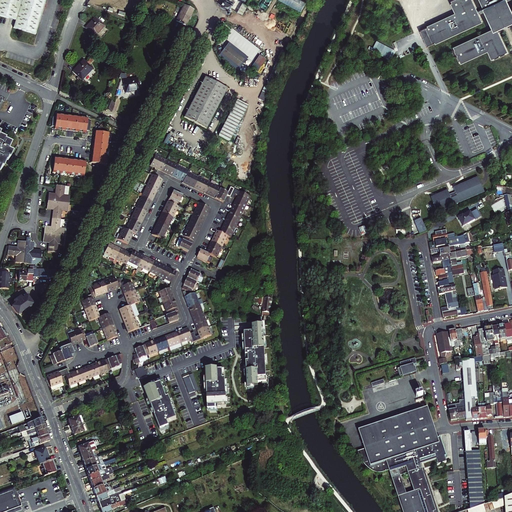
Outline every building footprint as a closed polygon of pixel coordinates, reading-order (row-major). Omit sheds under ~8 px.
[(0,0),(0,17),(17,22),(15,29),(38,36),(49,0),(0,0)] [(227,12),(230,14),(232,11),(230,10),(233,5),(230,3),(231,0),(225,0),(222,7),(221,7),(222,9),(228,12),(227,12)] [(453,0),(452,1),(452,3),(451,4),(455,13),(428,26),(428,27),(421,31),(428,46),(435,42),(436,44),(443,41),(483,22),(472,0),(453,0)] [(460,61),(461,64),(488,52),(491,59),(495,58),(495,59),(499,57),(499,56),(500,55),(501,56),(505,54),(505,53),(508,52),(498,30),(511,23),(511,10),(507,0),(478,0),(493,29),(454,47),(455,50),(454,51),(457,55),(458,56),(457,57),(459,61),(460,61)] [(235,15),(240,17),(245,7),(241,5),(235,15)] [(191,11),(183,7),(175,23),(184,27),(191,11)] [(83,27),(80,30),(90,39),(99,28),(90,20),(83,27)] [(218,57),(238,70),(248,56),(227,43),(218,57)] [(251,68),(258,71),(265,58),(258,54),(251,68)] [(87,71),(77,63),(69,72),(67,75),(76,83),(87,71)] [(268,103),(279,70),(272,67),(260,100),(268,103)] [(221,89),(206,82),(205,83),(196,83),(179,119),(201,130),(221,89)] [(119,87),(121,99),(122,99),(136,97),(133,84),(119,87)] [(116,99),(115,102),(110,101),(107,110),(117,112),(119,99),(116,99)] [(235,99),(218,136),(230,141),(232,134),(235,135),(248,105),(235,99)] [(56,118),(55,118),(55,120),(52,120),(51,129),(54,130),(54,132),(64,133),(64,134),(73,134),(84,135),(84,132),(87,133),(88,123),(85,123),(85,120),(61,118),(56,118)] [(130,127),(132,123),(124,119),(122,123),(130,127)] [(105,165),(108,135),(94,133),(94,136),(93,136),(92,145),(93,145),(93,151),(92,151),(91,160),(92,160),(92,163),(105,165)] [(0,174),(3,169),(5,166),(6,166),(9,160),(7,159),(5,158),(8,151),(2,148),(3,146),(0,144),(0,174)] [(305,150),(310,162),(314,160),(313,158),(316,156),(314,152),(315,151),(313,146),(305,150)] [(161,170),(166,160),(155,155),(150,165),(161,170)] [(54,159),(52,173),(82,176),(84,162),(81,162),(81,161),(72,160),(72,161),(66,160),(66,159),(57,158),(57,159),(54,159)] [(163,172),(171,176),(176,165),(166,160),(161,170),(160,171),(163,172)] [(187,170),(176,165),(171,176),(182,181),(186,172),(187,170)] [(181,182),(192,187),(197,177),(186,172),(182,181),(181,182)] [(153,176),(149,174),(144,185),(155,190),(160,179),(153,176)] [(208,182),(197,177),(192,187),(203,192),(208,182)] [(478,179),(453,189),(453,190),(448,192),(447,191),(431,198),(437,213),(484,194),(478,179)] [(218,187),(208,182),(203,192),(214,197),(218,187)] [(155,190),(144,185),(139,196),(149,201),(155,190)] [(226,191),(218,187),(214,197),(222,201),(225,194),(228,196),(232,188),(228,186),(226,191)] [(228,196),(231,198),(233,193),(237,195),(235,199),(245,204),(249,196),(232,188),(228,196)] [(44,205),(65,208),(66,200),(68,200),(69,191),(61,190),(52,189),(51,199),(45,198),(44,205)] [(172,191),(166,203),(175,207),(176,203),(178,204),(181,196),(172,191)] [(149,201),(139,196),(133,208),(144,213),(149,201)] [(240,215),(245,204),(235,199),(230,211),(240,215)] [(166,203),(161,213),(172,218),(177,207),(175,207),(166,203)] [(208,209),(198,204),(192,215),(203,220),(208,209)] [(48,223),(57,224),(58,214),(64,215),(65,208),(44,205),(43,212),(49,213),(48,223)] [(144,213),(133,208),(128,219),(139,224),(144,213)] [(457,218),(462,227),(481,217),(477,210),(470,213),(469,212),(462,216),(462,215),(457,218)] [(235,226),(240,215),(230,211),(225,222),(235,226)] [(161,213),(156,224),(166,229),(172,218),(161,213)] [(508,226),(511,225),(511,221),(510,213),(501,214),(502,218),(506,217),(508,226)] [(198,231),(203,220),(192,215),(187,226),(198,231)] [(134,234),(139,224),(128,219),(123,229),(131,233),(132,234),(134,234)] [(420,236),(427,234),(423,225),(422,221),(415,223),(420,236)] [(235,226),(225,222),(219,233),(226,236),(229,237),(235,226)] [(40,238),(61,241),(62,233),(58,232),(58,228),(60,228),(61,224),(57,224),(48,223),(47,232),(41,231),(40,238)] [(156,224),(151,236),(156,238),(161,241),(166,229),(156,224)] [(198,231),(187,226),(182,237),(192,242),(198,231)] [(126,244),(131,233),(123,229),(121,228),(116,239),(119,241),(126,244)] [(435,232),(435,236),(432,236),(433,242),(447,239),(446,235),(445,230),(435,232)] [(221,247),(226,236),(219,233),(216,231),(211,242),(221,247)] [(455,238),(447,239),(435,242),(429,244),(430,248),(449,245),(449,247),(455,246),(468,243),(466,234),(462,236),(455,238)] [(187,253),(192,242),(182,237),(181,236),(179,240),(177,239),(174,247),(182,251),(187,253)] [(46,246),(44,255),(53,257),(54,247),(60,248),(61,241),(40,238),(39,245),(46,246)] [(24,242),(24,246),(22,267),(32,268),(37,266),(39,268),(40,268),(41,267),(41,265),(41,263),(38,263),(39,255),(29,254),(30,247),(29,247),(29,243),(24,242)] [(216,258),(221,247),(211,242),(206,253),(210,255),(216,258)] [(112,262),(114,259),(119,249),(116,247),(108,243),(106,246),(103,253),(103,254),(107,256),(106,259),(112,262)] [(502,244),(492,246),(495,257),(505,255),(502,244)] [(22,267),(24,246),(17,245),(16,252),(7,251),(6,259),(15,260),(14,266),(22,267)] [(440,252),(441,256),(449,255),(466,251),(469,251),(468,247),(456,250),(455,246),(449,247),(430,251),(431,254),(440,252)] [(126,261),(130,254),(119,249),(114,259),(125,264),(126,261)] [(206,262),(210,255),(206,253),(200,250),(197,258),(206,262)] [(137,266),(142,256),(131,251),(130,254),(126,261),(125,264),(136,269),(137,266)] [(456,259),(467,257),(466,251),(449,255),(451,267),(452,273),(453,274),(453,276),(464,274),(462,262),(457,263),(456,259)] [(451,267),(449,255),(441,256),(432,258),(433,263),(442,261),(444,261),(444,262),(443,262),(443,265),(444,268),(451,267)] [(137,266),(148,271),(153,261),(142,256),(137,266)] [(159,277),(164,266),(153,261),(148,271),(159,277)] [(159,277),(170,282),(175,272),(164,266),(159,277)] [(436,271),(437,276),(452,273),(451,267),(444,268),(444,270),(436,271)] [(199,277),(201,273),(192,269),(188,276),(197,281),(199,277)] [(499,270),(493,271),(494,276),(492,276),(496,290),(507,288),(505,278),(504,276),(505,276),(503,269),(499,270)] [(487,307),(492,306),(487,281),(488,281),(486,272),(481,273),(486,301),(482,302),(484,311),(488,311),(488,309),(487,307)] [(21,273),(17,273),(17,285),(24,285),(24,284),(28,284),(31,284),(31,281),(31,274),(21,273)] [(453,276),(453,274),(439,277),(440,281),(444,280),(445,283),(439,284),(440,288),(455,285),(453,276)] [(194,288),(197,281),(188,276),(183,287),(191,291),(193,287),(194,288)] [(106,292),(117,288),(114,280),(113,277),(102,282),(106,292)] [(124,294),(135,290),(132,282),(127,284),(126,281),(120,283),(118,278),(114,280),(117,288),(121,286),(124,294)] [(12,281),(0,280),(0,288),(9,290),(9,285),(11,285),(12,281)] [(95,297),(106,292),(102,282),(90,286),(92,289),(95,297)] [(474,284),(473,285),(473,288),(475,296),(477,307),(478,312),(484,311),(482,302),(478,284),(474,284)] [(456,292),(455,285),(440,288),(437,289),(439,295),(445,294),(445,295),(451,294),(451,293),(456,292)] [(163,303),(173,299),(168,287),(158,291),(163,303)] [(469,297),(475,296),(473,288),(467,289),(469,297)] [(81,301),(84,309),(94,305),(91,298),(95,297),(92,289),(88,290),(90,295),(84,297),(85,300),(81,301)] [(129,305),(139,301),(135,290),(124,294),(128,305),(129,305)] [(199,303),(195,291),(184,295),(187,304),(188,307),(199,303)] [(442,313),(449,311),(449,310),(459,308),(457,299),(452,300),(451,294),(445,295),(448,307),(441,308),(442,313)] [(270,314),(272,297),(264,296),(262,313),(261,313),(261,315),(264,316),(269,316),(270,314)] [(10,307),(7,310),(12,318),(14,317),(16,315),(24,310),(26,308),(27,307),(21,299),(17,302),(15,299),(8,304),(10,307)] [(174,311),(177,310),(173,299),(163,303),(167,314),(174,311)] [(199,303),(188,307),(190,311),(192,318),(203,313),(199,303)] [(89,321),(98,317),(99,317),(94,305),(84,309),(89,321)] [(129,305),(128,305),(119,309),(123,321),(134,317),(129,305)] [(461,316),(460,309),(449,311),(442,313),(443,319),(445,319),(444,318),(457,315),(458,317),(461,316)] [(167,324),(178,320),(174,311),(167,314),(164,315),(167,324)] [(99,317),(98,317),(102,329),(112,325),(108,313),(99,317)] [(197,329),(208,325),(203,313),(192,318),(194,324),(196,329),(197,329)] [(134,317),(123,321),(128,332),(138,328),(134,317)] [(112,325),(102,329),(106,341),(117,336),(112,325)] [(211,333),(208,325),(197,329),(198,334),(195,335),(193,330),(190,332),(192,337),(193,340),(211,333)] [(188,326),(176,331),(180,341),(192,337),(190,332),(188,326)] [(252,333),(244,333),(247,388),(258,387),(257,383),(266,383),(263,326),(252,327),(252,333)] [(507,339),(504,326),(498,327),(500,336),(501,340),(507,339)] [(497,337),(500,336),(498,327),(492,328),(494,338),(497,337)] [(468,328),(461,329),(464,340),(470,339),(468,328)] [(485,329),(487,339),(494,338),(492,328),(485,329)] [(66,335),(70,345),(82,340),(79,332),(78,330),(66,335)] [(458,346),(459,346),(456,330),(449,331),(449,332),(452,347),(455,346),(455,349),(459,349),(458,346)] [(97,344),(93,334),(85,337),(82,331),(79,332),(82,340),(85,339),(89,348),(97,344)] [(176,331),(165,335),(169,346),(171,350),(182,345),(180,341),(176,331)] [(445,353),(453,351),(452,347),(449,332),(442,334),(445,353)] [(445,353),(442,334),(437,335),(440,354),(441,358),(446,357),(445,353)] [(473,337),(477,357),(483,356),(480,340),(479,334),(477,334),(477,337),(473,337)] [(2,349),(11,345),(6,335),(0,338),(0,344),(1,346),(2,349)] [(165,335),(154,340),(158,350),(169,346),(165,335)] [(154,340),(142,344),(143,345),(146,354),(150,353),(158,350),(154,340)] [(60,351),(64,361),(71,358),(70,355),(73,353),(70,345),(67,346),(67,348),(60,351)] [(146,354),(143,345),(135,348),(136,353),(133,354),(137,363),(148,358),(146,354)] [(52,356),(49,357),(52,365),(64,361),(60,351),(51,354),(52,356)] [(122,355),(120,354),(118,355),(107,359),(111,369),(119,366),(118,364),(121,363),(120,362),(121,362),(122,355)] [(417,363),(415,358),(400,363),(402,368),(398,369),(400,377),(402,376),(403,377),(417,373),(415,367),(414,367),(413,365),(417,363)] [(107,359),(96,363),(100,374),(111,370),(111,369),(107,359)] [(464,389),(465,400),(466,419),(466,420),(472,420),(471,399),(474,399),(477,399),(474,360),(462,360),(463,367),(463,374),(463,381),(464,389)] [(100,374),(96,363),(85,368),(89,379),(100,374)] [(111,370),(112,372),(121,369),(121,364),(121,363),(118,364),(119,366),(111,369),(111,370)] [(134,369),(137,377),(146,374),(142,366),(134,369)] [(85,368),(74,372),(78,383),(89,379),(85,368)] [(59,372),(61,378),(66,376),(70,386),(78,383),(74,372),(68,374),(66,369),(59,372)] [(217,369),(205,369),(207,410),(215,410),(215,412),(217,411),(217,408),(226,408),(224,370),(217,371),(217,369)] [(64,384),(61,378),(59,372),(55,373),(49,375),(54,388),(64,384)] [(193,374),(183,378),(189,395),(199,391),(193,374)] [(172,406),(162,382),(144,389),(154,416),(160,430),(168,427),(167,423),(176,419),(171,406),(172,406)] [(493,393),(494,404),(496,404),(497,418),(503,417),(502,400),(500,400),(499,382),(492,382),(493,393)] [(0,407),(12,403),(5,385),(0,387),(0,407)] [(504,418),(510,417),(509,407),(509,399),(508,392),(502,393),(504,418)] [(448,406),(451,422),(466,419),(465,400),(459,401),(460,404),(448,406)] [(389,471),(403,511),(439,511),(425,470),(447,462),(445,457),(447,456),(440,438),(438,438),(428,407),(358,430),(365,449),(358,452),(360,457),(363,462),(364,465),(367,468),(370,470),(373,471),(377,473),(383,473),(389,471)] [(478,409),(479,419),(487,419),(486,409),(481,409),(478,409)] [(20,411),(8,416),(11,424),(23,419),(20,411)] [(66,419),(69,427),(79,423),(82,422),(79,414),(66,419)] [(34,423),(35,425),(44,423),(41,416),(29,420),(30,424),(34,423)] [(79,423),(69,427),(72,434),(82,430),(79,423)] [(45,427),(36,429),(32,431),(34,436),(48,432),(45,427)] [(485,430),(478,431),(479,445),(486,444),(486,437),(485,430)] [(50,438),(48,432),(34,436),(31,437),(27,438),(28,442),(31,441),(32,444),(50,438)] [(465,447),(466,451),(468,479),(469,498),(470,504),(470,509),(482,505),(483,504),(480,451),(469,451),(468,447),(469,447),(470,446),(469,432),(466,432),(464,432),(465,446),(465,447)] [(490,461),(485,461),(486,468),(495,467),(493,436),(488,436),(490,461)] [(77,446),(79,454),(89,450),(95,448),(92,440),(77,446)] [(45,445),(35,449),(40,462),(42,461),(50,458),(45,445)] [(82,461),(92,457),(89,450),(79,454),(82,461)] [(92,457),(82,461),(85,469),(95,465),(99,463),(96,456),(92,457)] [(50,458),(42,461),(44,467),(41,467),(44,474),(54,471),(56,470),(52,458),(50,458)] [(85,469),(87,475),(102,469),(101,466),(109,463),(108,460),(99,463),(95,465),(85,469)] [(90,481),(100,477),(99,474),(111,469),(110,466),(102,469),(87,475),(90,481)] [(90,481),(92,487),(102,484),(100,479),(113,474),(113,472),(100,477),(90,481)] [(162,476),(156,479),(158,485),(164,482),(167,481),(165,475),(162,476)] [(95,495),(111,489),(109,485),(107,486),(103,487),(102,484),(92,487),(95,495)] [(0,511),(1,511),(7,509),(20,505),(21,505),(20,503),(19,498),(14,485),(0,489),(0,511)] [(97,501),(106,498),(105,495),(120,490),(119,486),(118,486),(111,489),(95,495),(97,501)] [(97,501),(100,508),(109,505),(108,501),(118,498),(126,495),(124,491),(121,492),(119,493),(116,494),(106,498),(97,501)] [(100,508),(101,511),(105,511),(111,510),(110,507),(130,498),(130,496),(124,499),(123,499),(118,501),(109,505),(100,508)]
